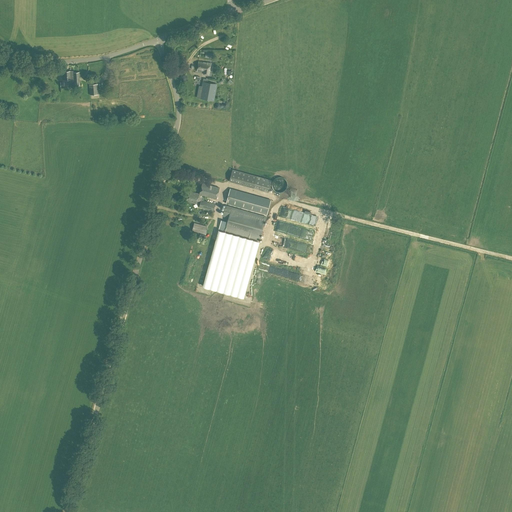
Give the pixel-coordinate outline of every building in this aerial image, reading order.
[(203,62),(199,61),(197,72),(203,73),(203,74),(209,75),(211,64),(203,62)] [(74,73),(73,71),(63,71),(63,80),(69,80),(70,82),(73,82),(74,86),(79,86),(79,72),(74,73)] [(211,101),(214,83),(202,81),(199,98),(211,101)] [(269,192),(272,181),(233,170),(230,181),(269,192)] [(279,192),(280,192),(282,192),(283,192),(284,191),(285,190),(286,189),(286,188),(287,187),(287,185),(287,184),(287,183),(286,181),(286,180),(285,179),(284,178),(283,178),(282,177),(280,177),(279,177),(278,177),(276,177),(275,178),(274,179),(273,180),(273,181),(272,182),(272,183),(272,185),(272,186),(272,187),(273,189),(273,190),(274,191),(275,191),(276,192),(278,192),(279,192)] [(217,199),(220,188),(202,183),(199,194),(190,191),(187,201),(197,204),(198,201),(201,202),(199,207),(213,212),(215,204),(201,200),(203,195),(217,199)] [(267,215),(271,200),(230,189),(226,203),(267,215)] [(259,242),(266,216),(225,205),(222,216),(225,217),(225,218),(228,219),(224,232),(259,242)] [(205,234),(207,226),(195,223),(193,231),(205,234)] [(165,274),(176,277),(178,269),(177,269),(179,263),(173,262),(172,267),(167,266),(165,274)]
